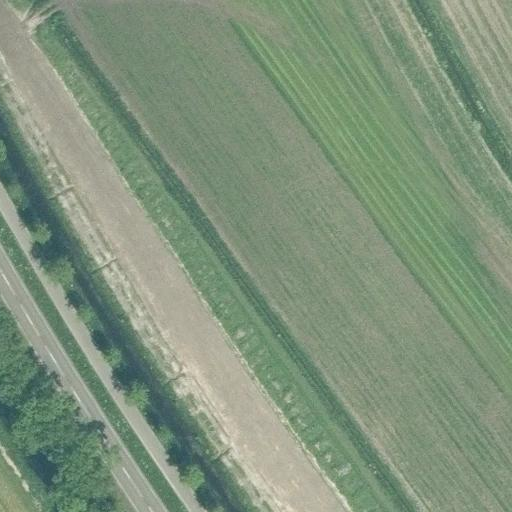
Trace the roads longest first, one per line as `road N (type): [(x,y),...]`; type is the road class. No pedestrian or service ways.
road 1 (unclassified): [(198,511),(0,195)]
road 2 (secondary): [(154,511),(0,266)]
